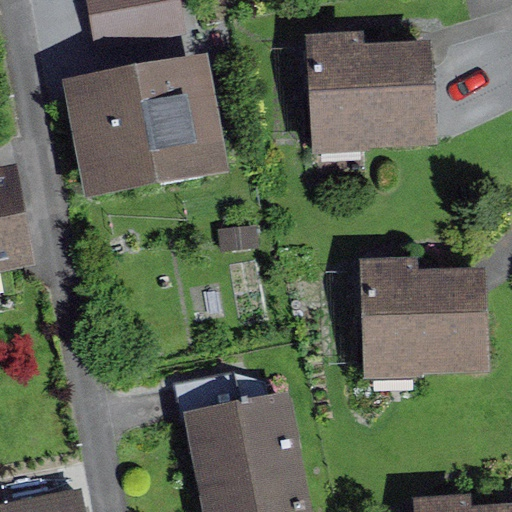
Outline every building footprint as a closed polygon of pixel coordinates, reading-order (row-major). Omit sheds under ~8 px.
[(359,44),(311,46),(315,142),(361,139),(361,142),(432,138),(428,55),(360,58),(359,44)] [(192,78),(82,99),(100,191),(142,183),(140,171),(207,159),(192,78)] [(7,179),(0,180),(0,261),(22,258),(7,179)] [(413,269),(365,270),(367,365),(412,364),(412,367),(484,365),(482,282),(414,283),(413,269)] [(180,419),(203,414),(211,456),(198,459),(205,496),(295,478),(280,399),(239,407),(233,376),(174,387),(180,419)] [(301,511),(295,478),(205,496),(208,511),(301,511)] [(82,511),(78,493),(0,508),(0,511),(82,511)]
